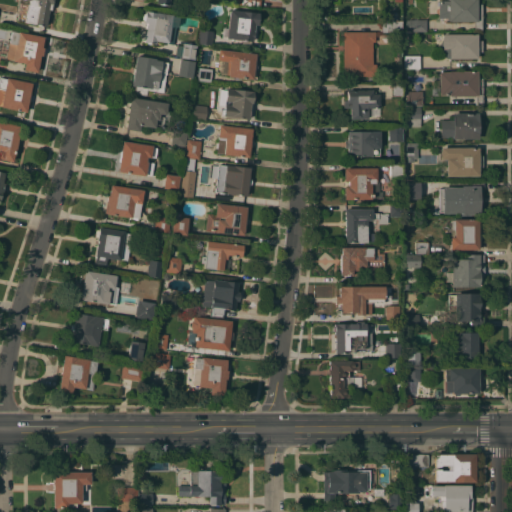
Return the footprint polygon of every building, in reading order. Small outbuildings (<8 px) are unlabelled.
[(53,0),(52,1),(50,9),(48,9),(48,12),(49,15),(48,19),(46,20),(45,26),(34,24),(23,22),(26,3),(28,3),(29,0),(53,0)] [(481,30),(473,30),(474,21),(448,21),(448,17),(438,17),(438,0),(476,0),(476,4),(481,4),(481,30)] [(258,12),(257,24),(256,24),(255,29),(253,29),(253,32),(254,32),(253,38),(252,38),(252,41),(250,41),(249,49),(241,48),(241,40),(226,38),(226,37),(222,37),(222,28),(227,29),(229,9),(258,12)] [(146,22),(143,22),(143,19),(142,18),(143,14),(145,11),(172,14),(171,15),(178,16),(177,26),(172,25),(172,26),(169,26),(168,42),(155,40),(155,43),(143,41),(146,22)] [(385,20),(385,11),(396,11),(396,20),(385,20)] [(402,31),(402,20),(408,20),(408,19),(426,19),(426,31),(402,31)] [(400,20),(400,27),(397,27),(397,33),(379,32),(379,20),(400,20)] [(211,44),(199,43),(200,29),(212,31),(211,44)] [(43,36),(41,47),(43,47),(42,55),(40,55),(36,72),(23,69),(24,63),(12,60),(12,59),(5,58),(11,30),(17,32),(18,31),(43,36)] [(374,31),(374,41),(371,41),(371,64),(374,64),(375,76),(343,76),(342,31),(374,31)] [(476,33),(476,40),(481,40),(481,51),(476,51),(476,58),(449,58),(447,58),(443,56),(442,54),(442,47),(441,44),(441,40),(441,38),(442,34),(476,33)] [(194,59),(180,57),(180,56),(175,55),(176,44),(182,45),(182,43),(196,45),(194,59)] [(252,80),(227,77),(228,61),(216,60),(218,49),(255,53),(254,64),(255,64),(256,65),(256,66),(256,68),(256,69),(255,70),(254,71),(253,71),(252,80)] [(136,55),(155,58),(155,60),(161,60),(161,61),(167,62),(165,74),(164,84),(166,86),(166,88),(165,89),(163,89),(162,92),(146,89),(146,95),(134,93),(135,86),(131,85),(136,55)] [(419,68),(403,68),(403,55),(419,55),(419,68)] [(191,78),(177,76),(180,59),(194,61),(191,78)] [(210,81),(197,80),(198,67),(211,69),(210,81)] [(476,71),(476,78),(481,78),(481,105),(474,105),(474,95),(443,95),(443,74),(448,74),(448,71),(476,71)] [(25,112),(0,106),(0,77),(6,78),(6,77),(31,82),(25,112)] [(390,96),(389,84),(401,84),(401,96),(390,96)] [(233,89),(233,88),(253,91),(251,103),(250,103),(248,119),(222,115),(220,115),(221,109),(223,110),(224,104),(230,105),(230,101),(224,100),(225,88),(233,89)] [(349,118),(349,107),(343,108),(343,101),(346,101),(346,90),(371,89),(371,91),(374,91),(374,93),(378,93),(378,99),(379,99),(379,105),(378,107),(366,108),(366,118),(349,118)] [(425,105),(402,105),(402,90),(413,90),(413,93),(425,93),(425,105)] [(129,97),(167,102),(165,114),(159,113),(158,119),(155,119),(154,127),(139,125),(138,131),(124,129),(129,97)] [(190,118),(192,104),(206,106),(204,120),(190,118)] [(420,126),(407,126),(407,106),(420,106),(420,126)] [(477,112),(477,122),(480,122),(480,130),(477,130),(477,138),(452,138),(452,137),(440,137),(440,120),(452,119),(452,113),(477,112)] [(0,121),(21,126),(15,150),(14,150),(12,161),(0,158),(0,121)] [(248,157),(223,154),(223,153),(216,152),(218,137),(217,137),(218,124),(251,128),(248,157)] [(386,127),(401,127),(401,141),(387,141),(386,127)] [(170,144),(172,129),(187,131),(184,146),(170,144)] [(378,131),(378,141),(376,141),(376,156),(370,156),(346,156),(346,131),(378,131)] [(200,140),(198,158),(184,156),(186,139),(200,140)] [(152,145),(152,147),(156,148),(155,158),(148,157),(148,162),(153,162),(151,175),(145,174),(144,175),(117,171),(122,140),(152,145)] [(402,158),(402,143),(416,143),(417,158),(402,158)] [(477,147),(477,155),(481,155),(481,167),(478,167),(478,175),(445,176),(445,158),(447,158),(447,156),(441,156),(441,149),(452,149),(452,147),(477,147)] [(192,197),(178,195),(181,169),(182,169),(184,157),(194,158),(193,171),(195,171),(192,197)] [(246,195),(215,191),(218,164),(225,165),(225,164),(233,165),(249,167),(246,195)] [(402,176),(389,176),(389,164),(402,164),(402,176)] [(375,167),(375,176),(377,176),(377,192),(381,191),(381,197),(370,197),(370,199),(343,199),(343,186),(347,186),(347,181),(343,181),(343,167),(375,167)] [(179,176),(176,190),(162,188),(164,173),(179,176)] [(403,195),(403,180),(431,180),(431,195),(403,195)] [(468,214),(468,215),(446,215),(446,180),(482,180),(483,214),(468,214)] [(143,189),(141,203),(140,203),(138,218),(130,217),(105,213),(106,212),(104,212),(107,195),(108,195),(110,184),(143,189)] [(243,235),(204,230),(206,213),(214,213),(216,203),(246,206),(243,235)] [(388,204),(402,204),(402,216),(388,216),(388,204)] [(344,238),(343,238),(343,208),(370,208),(370,212),(377,212),(377,220),(365,220),(365,233),(374,233),(374,241),(365,241),(365,242),(344,242),(344,238)] [(167,234),(153,233),(153,231),(141,230),(143,218),(154,219),(155,215),(169,217),(167,234)] [(187,217),(186,234),(170,233),(173,215),(187,217)] [(477,249),(449,249),(449,236),(453,236),(453,219),(477,218),(477,249)] [(123,231),(123,232),(130,233),(128,244),(129,244),(127,260),(119,259),(106,257),(105,264),(94,262),(95,256),(94,255),(97,236),(95,236),(96,229),(98,229),(98,227),(123,231)] [(206,240),(242,244),(241,256),(226,254),(226,258),(228,259),(226,270),(203,267),(203,263),(200,262),(200,255),(204,256),(206,240)] [(427,241),(427,242),(428,242),(428,253),(427,253),(415,254),(414,241),(427,241)] [(339,262),(338,262),(338,258),(339,258),(339,254),(340,254),(340,247),(363,247),(371,247),(371,249),(377,248),(378,253),(382,253),(382,266),(354,267),(354,275),(339,275),(339,262)] [(419,254),(419,267),(404,266),(404,254),(419,254)] [(451,259),(464,259),(464,254),(483,254),(483,277),(478,277),(478,286),(451,286),(451,259)] [(179,273),(165,271),(166,256),(181,257),(179,273)] [(148,259),(162,261),(159,277),(146,275),(148,259)] [(115,275),(115,276),(117,276),(115,287),(118,287),(115,305),(81,300),(81,298),(79,297),(83,272),(85,272),(85,270),(115,275)] [(203,279),(212,280),(213,279),(237,282),(236,291),(239,291),(238,301),(235,300),(234,310),(222,308),(221,317),(209,315),(210,306),(200,305),(203,279)] [(365,286),(365,298),(359,298),(359,303),(363,303),(363,314),(355,314),(355,312),(339,312),(339,303),(334,303),(334,295),(338,295),(338,286),(365,286)] [(478,316),(483,316),(483,328),(470,328),(470,320),(454,320),(454,305),(447,305),(447,295),(453,295),(453,292),(478,293),(478,316)] [(175,295),(173,311),(159,309),(161,294),(175,295)] [(154,302),(151,319),(134,317),(134,315),(133,315),(135,303),(136,303),(137,300),(154,302)] [(101,316),(101,318),(108,319),(106,329),(99,328),(97,346),(70,342),(71,331),(70,329),(69,327),(69,325),(70,324),(73,323),(74,312),(101,316)] [(418,314),(418,326),(405,325),(405,314),(418,314)] [(230,331),(232,331),(231,340),(229,339),(228,350),(193,346),(194,345),(185,344),(187,329),(190,330),(191,327),(189,326),(190,321),(191,320),(192,315),(231,320),(230,331)] [(334,334),(333,334),(333,323),(355,323),(355,321),(362,321),(362,323),(365,323),(365,338),(368,338),(368,348),(348,348),(348,352),(334,352),(334,334)] [(165,349),(151,348),(153,332),(167,334),(165,349)] [(476,357),(452,358),(452,332),(476,332),(476,357)] [(140,361),(127,359),(129,340),(143,342),(140,361)] [(384,343),(399,343),(399,357),(384,357),(384,343)] [(419,363),(403,364),(403,344),(418,344),(419,363)] [(167,369),(147,367),(149,351),(168,353),(167,369)] [(63,355),(88,359),(88,360),(96,361),(91,389),(84,388),(84,389),(72,387),(71,393),(57,391),(63,355)] [(226,359),(225,370),(227,370),(226,378),(224,378),(222,395),(209,394),(209,387),(197,386),(199,368),(193,368),(194,357),(200,358),(200,356),(226,359)] [(328,360),(358,360),(358,369),(350,369),(350,370),(347,370),(347,376),(359,376),(359,386),(352,386),(347,386),(347,397),(327,397),(328,360)] [(122,362),(142,365),(141,380),(120,377),(122,362)] [(405,381),(405,365),(418,365),(418,381),(405,381)] [(477,367),(477,393),(458,393),(458,395),(453,395),(453,393),(450,393),(450,391),(445,391),(445,381),(443,381),(443,368),(447,368),(447,367),(477,367)] [(385,394),(385,378),(399,378),(399,394),(385,394)] [(474,482),(432,482),(432,479),(433,479),(433,469),(439,469),(439,470),(450,470),(450,465),(439,465),(439,466),(433,466),(433,453),(474,453),(474,482)] [(427,466),(402,466),(402,454),(427,454),(427,466)] [(364,490),(357,491),(357,492),(333,493),(334,499),(322,499),(321,471),(331,471),(331,469),(344,469),(344,471),(357,471),(357,472),(364,472),(364,490)] [(188,485),(195,485),(195,470),(224,470),(224,479),(224,486),(224,492),(224,504),(219,504),(207,504),(208,496),(188,495),(188,485)] [(89,471),(89,484),(80,484),(80,503),(66,503),(66,507),(52,507),(52,471),(89,471)] [(469,485),(469,493),(471,493),(470,511),(460,511),(442,511),(442,496),(429,496),(429,485),(442,485),(442,484),(469,485)] [(137,501),(117,501),(117,486),(136,486),(137,501)] [(151,505),(139,505),(139,492),(151,493),(151,505)] [(401,493),(401,508),(386,508),(386,493),(401,493)] [(403,511),(403,500),(417,500),(417,511),(403,511)]
